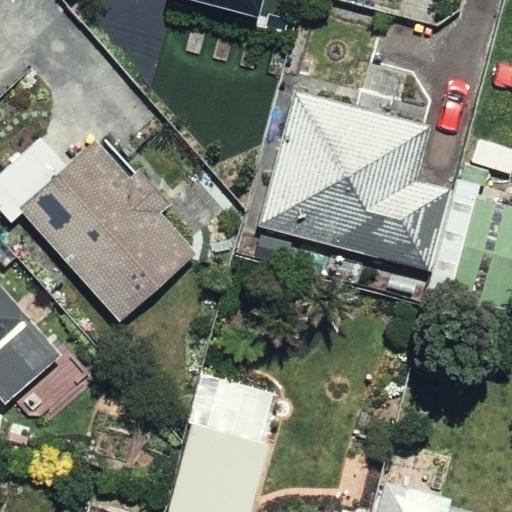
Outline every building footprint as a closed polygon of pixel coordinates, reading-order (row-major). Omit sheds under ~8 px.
[(255,0),(216,0),(254,9),(255,0)] [(419,270),(448,180),(409,168),(426,116),(291,72),(245,214),(419,270)] [(106,129),(15,203),(103,310),(194,235),(106,129)] [(511,328),(511,200),(448,180),(419,270),(411,296),(511,328)] [(0,400),(64,348),(0,270),(0,400)] [(244,511),(280,391),(193,366),(149,511),(244,511)] [(444,511),(455,473),(366,448),(348,511),(444,511)]
